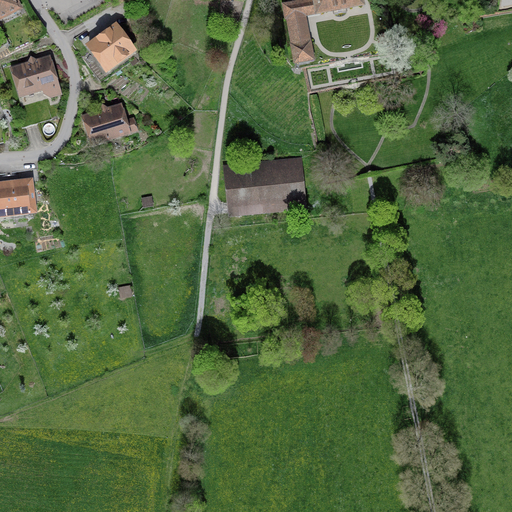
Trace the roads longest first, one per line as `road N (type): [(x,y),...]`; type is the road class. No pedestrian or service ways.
road 1 (track): [(188,368),(233,48),(247,0)]
road 2 (track): [(433,511),(369,177)]
road 3 (residential): [(34,0),(71,62),(69,120),(50,151),(0,158)]
